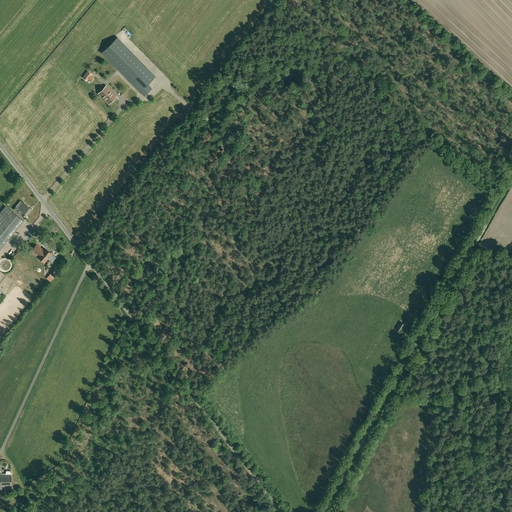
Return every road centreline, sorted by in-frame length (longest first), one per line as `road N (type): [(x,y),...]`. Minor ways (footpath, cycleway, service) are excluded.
road 1 (unclassified): [(282,511),(0,145)]
road 2 (track): [(424,328),(320,511)]
road 3 (track): [(511,170),(424,328)]
road 4 (track): [(432,334),(511,447)]
